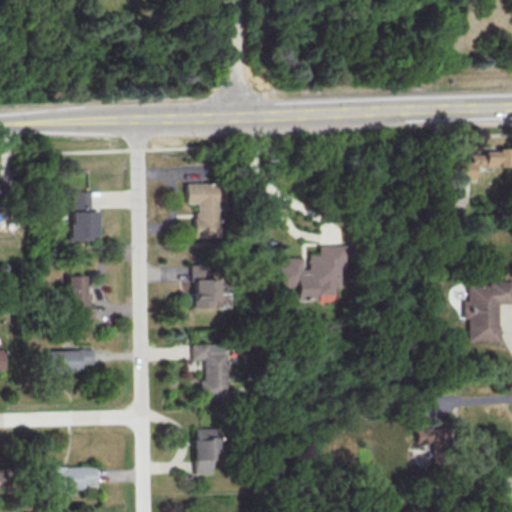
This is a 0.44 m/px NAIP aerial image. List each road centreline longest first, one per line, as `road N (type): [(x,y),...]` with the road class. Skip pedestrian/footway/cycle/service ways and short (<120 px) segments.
road 1 (residential): [(142,511),(133,121)]
road 2 (secondary): [(511,107),(229,118)]
road 3 (residential): [(139,416),(0,419)]
road 4 (secondary): [(133,121),(0,124)]
